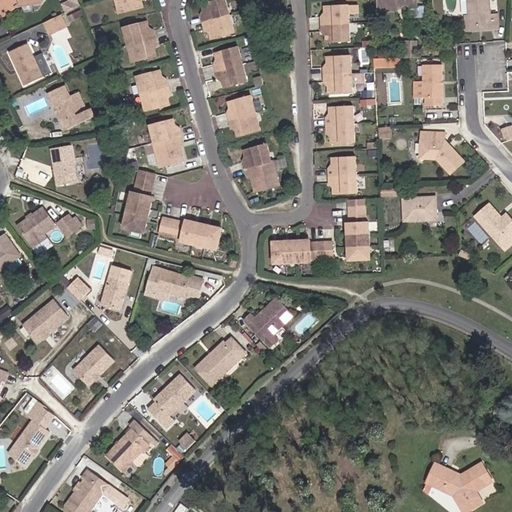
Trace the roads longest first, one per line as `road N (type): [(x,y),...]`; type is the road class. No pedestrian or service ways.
road 1 (unclassified): [(193,472),(293,371),(369,313),(416,313),(470,327),(511,356)]
road 2 (residential): [(33,511),(111,410),(236,291),(244,263),(240,230)]
road 3 (residential): [(240,230),(302,218),(285,0)]
road 4 (residential): [(174,0),(170,13),(202,142),(240,230)]
road 5 (residential): [(477,61),(470,126),(511,173)]
